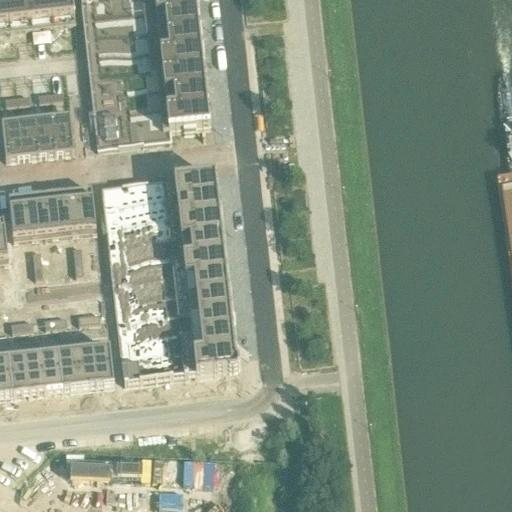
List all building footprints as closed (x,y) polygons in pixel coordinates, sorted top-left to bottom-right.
[(0,0),(0,38),(10,37),(32,35),(27,0),(0,0)] [(27,0),(32,35),(53,32),(75,30),(76,30),(72,0),(27,0)] [(80,0),(81,11),(86,54),(89,54),(91,74),(88,74),(94,125),(98,157),(118,155),(119,155),(145,152),(143,137),(161,135),(163,150),(169,149),(171,149),(171,147),(170,138),(163,139),(160,118),(160,117),(161,117),(159,99),(157,81),(151,81),(148,61),(146,42),(144,23),(142,5),(142,4),(141,0),(80,0)] [(177,0),(142,4),(142,5),(144,23),(198,17),(197,16),(197,15),(196,15),(196,11),(196,10),(197,10),(197,9),(196,9),(196,5),(196,4),(195,0),(196,0),(195,0),(177,0)] [(198,17),(144,23),(146,42),(199,36),(199,35),(199,34),(199,31),(198,30),(199,30),(199,29),(198,29),(198,25),(198,24),(197,24),(197,20),(197,19),(198,17)] [(199,36),(146,42),(148,61),(201,55),(201,54),(202,54),(201,53),(201,49),(201,48),(200,43),(199,43),(199,39),(200,38),(199,38),(199,36)] [(201,55),(148,61),(151,81),(157,81),(156,80),(203,74),(203,73),(204,73),(204,72),(203,72),(203,68),(203,67),(202,63),(202,62),(201,62),(201,58),(202,58),(202,57),(201,55)] [(203,74),(156,80),(157,81),(159,99),(206,93),(205,88),(205,87),(204,81),(203,81),(203,76),(204,76),(203,74)] [(206,93),(159,99),(161,117),(160,117),(160,118),(208,113),(207,107),(208,107),(207,106),(207,103),(206,100),(205,95),(206,95),(206,93)] [(62,98),(50,99),(51,107),(63,106),(62,98)] [(50,99),(38,100),(39,108),(51,107),(50,99)] [(29,102),(17,103),(18,111),(29,110),(29,102)] [(17,103),(5,104),(6,112),(18,111),(17,103)] [(208,113),(160,118),(163,139),(170,138),(183,137),(184,140),(189,140),(190,140),(196,139),(195,136),(204,135),(210,134),(209,126),(210,126),(210,125),(209,125),(208,119),(207,114),(208,114),(208,113)] [(53,118),(35,120),(35,125),(36,125),(40,163),(41,163),(45,162),(45,163),(48,162),(54,162),(56,162),(56,161),(57,161),(53,123),(54,123),(53,118)] [(54,123),(53,123),(57,161),(62,161),(63,161),(65,161),(71,160),(73,160),(75,160),(70,121),(54,123)] [(19,122),(1,124),(1,127),(6,167),(8,167),(9,167),(10,167),(16,166),(18,166),(19,166),(19,165),(23,165),(19,127),(20,127),(19,122)] [(20,127),(19,127),(23,165),(24,165),(28,164),(28,165),(31,164),(38,164),(39,164),(39,163),(40,163),(36,125),(35,125),(20,127)] [(161,135),(143,137),(145,152),(162,150),(163,150),(161,135)] [(167,187),(162,187),(165,209),(218,203),(218,202),(217,196),(217,191),(217,189),(216,189),(216,182),(209,182),(201,183),(200,180),(195,180),(194,180),(188,181),(189,184),(174,186),(173,186),(167,187)] [(103,194),(102,194),(104,216),(107,238),(109,254),(111,277),(114,277),(116,296),(113,297),(116,321),(118,342),(121,368),(124,389),(123,390),(123,391),(124,391),(125,391),(128,391),(128,390),(140,389),(143,389),(155,387),(155,388),(157,387),(169,386),(173,386),(173,385),(184,384),(196,383),(192,341),(191,340),(190,323),(189,322),(174,186),(173,186),(167,187),(162,187),(146,189),(145,189),(123,192),(123,191),(103,194)] [(83,196),(70,197),(75,241),(92,239),(96,238),(93,211),(92,196),(92,195),(91,195),(90,195),(90,193),(83,194),(83,196)] [(51,199),(50,199),(55,243),(75,241),(70,197),(58,199),(58,197),(50,197),(51,199)] [(30,202),(35,245),(55,243),(50,199),(37,201),(37,199),(30,200),(30,202)] [(10,204),(9,204),(9,205),(13,247),(18,247),(31,246),(33,245),(35,245),(30,202),(17,203),(17,201),(10,202),(10,204)] [(218,203),(165,209),(165,210),(167,228),(220,222),(219,216),(219,210),(219,209),(218,203)] [(220,222),(167,228),(169,248),(175,247),(175,246),(223,241),(223,240),(222,240),(222,235),(220,223),(221,223),(220,222)] [(0,269),(9,269),(8,264),(4,226),(2,226),(0,226),(0,269)] [(223,241),(175,246),(175,247),(177,265),(225,260),(225,259),(224,259),(222,242),(223,242),(223,241)] [(81,254),(73,254),(74,266),(82,266),(81,254)] [(40,258),(32,259),(34,271),(42,270),(40,258)] [(177,265),(171,265),(173,285),(227,279),(227,278),(226,278),(224,261),(225,261),(225,260),(177,265)] [(82,266),(74,266),(76,278),(84,277),(82,266)] [(42,270),(34,271),(35,283),(43,282),(42,270)] [(227,279),(173,285),(176,304),(229,298),(229,297),(228,297),(227,285),(227,280),(227,279)] [(229,298),(176,304),(178,324),(190,323),(189,322),(231,317),(231,315),(229,305),(228,300),(229,300),(229,298)] [(231,317),(189,322),(190,323),(191,340),(192,341),(233,336),(233,334),(235,329),(234,324),(231,319),(231,317)] [(99,319),(88,320),(89,329),(100,328),(99,319)] [(88,320),(78,321),(79,330),(89,329),(88,320)] [(66,323),(55,324),(56,333),(67,332),(66,323)] [(55,324),(44,325),(45,334),(56,333),(55,324)] [(32,326),(22,328),(23,337),(33,336),(32,326)] [(22,328),(11,329),(12,338),(23,337),(22,328)] [(191,340),(180,342),(182,361),(181,361),(182,361),(235,355),(235,353),(234,343),(233,343),(232,339),(234,339),(233,336),(192,341),(191,340)] [(92,346),(74,348),(80,396),(95,394),(97,394),(92,351),(93,351),(92,346)] [(60,349),(58,350),(63,398),(65,397),(69,397),(80,396),(74,348),(60,349)] [(93,351),(92,351),(97,394),(98,394),(114,392),(118,391),(118,390),(114,391),(110,353),(109,349),(93,351)] [(58,350),(41,352),(47,400),(63,398),(58,350)] [(41,352),(24,353),(30,402),(31,402),(31,401),(36,401),(38,401),(38,400),(44,400),(47,400),(41,352)] [(9,355),(8,355),(13,403),(13,404),(15,403),(20,402),(21,402),(21,403),(23,402),(29,402),(30,402),(24,353),(9,355)] [(8,355),(0,356),(0,404),(4,404),(4,405),(5,404),(13,403),(8,355)] [(235,355),(182,361),(184,384),(196,383),(227,380),(229,381),(236,380),(238,378),(238,379),(238,378),(239,376),(239,373),(240,373),(240,372),(239,372),(239,369),(236,367),(236,362),(235,362),(235,358),(236,358),(235,355)]
